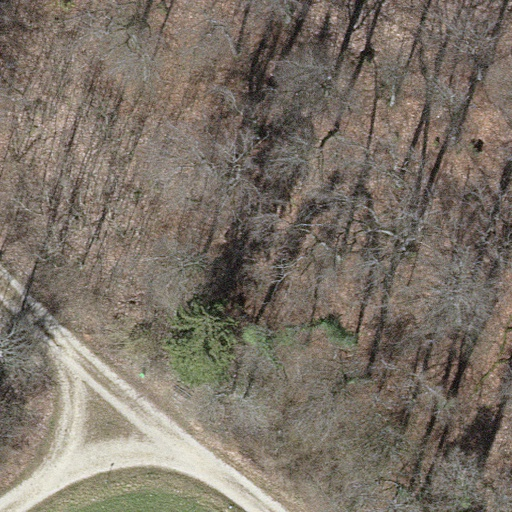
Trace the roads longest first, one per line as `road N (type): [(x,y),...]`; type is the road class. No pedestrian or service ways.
road 1 (track): [(0,246),(300,511)]
road 2 (track): [(162,395),(0,508)]
